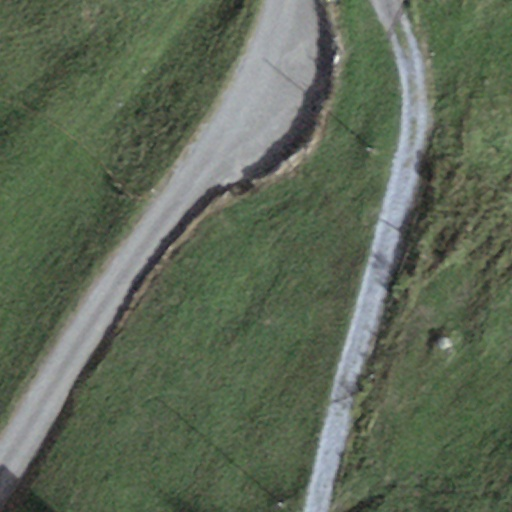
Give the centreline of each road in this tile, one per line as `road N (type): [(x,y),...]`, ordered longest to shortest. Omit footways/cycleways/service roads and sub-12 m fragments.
road 1 (track): [(282,0),(266,62),(239,116),(0,470)]
road 2 (track): [(318,511),(389,265),(421,73),(383,0)]
road 3 (track): [(0,250),(195,0)]
